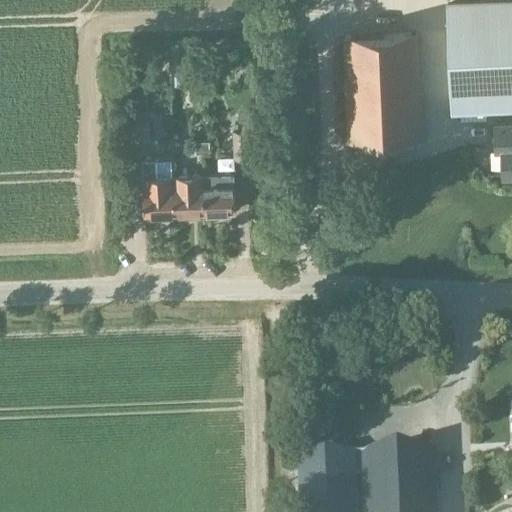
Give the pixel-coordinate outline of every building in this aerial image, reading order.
[(511,0),(453,0),(446,0),(450,103),(511,100),(511,0)] [(348,140),(420,137),(416,31),(343,35),(348,140)] [(171,74),(198,73),(198,57),(171,57),(171,74)] [(511,121),(494,122),(495,145),(501,145),(502,174),(511,173),(511,121)] [(132,142),(149,141),(149,126),(131,127),(132,142)] [(248,128),(232,129),(233,157),(249,156),(248,128)] [(174,212),(172,176),(172,158),(141,160),(143,214),(174,212)] [(234,210),(233,184),(233,173),(202,174),(204,211),(234,210)] [(174,212),(204,211),(202,174),(172,176),(174,212)] [(298,456),(300,511),(357,511),(356,477),(363,476),(364,511),(437,511),(435,450),(367,453),(298,456)]
